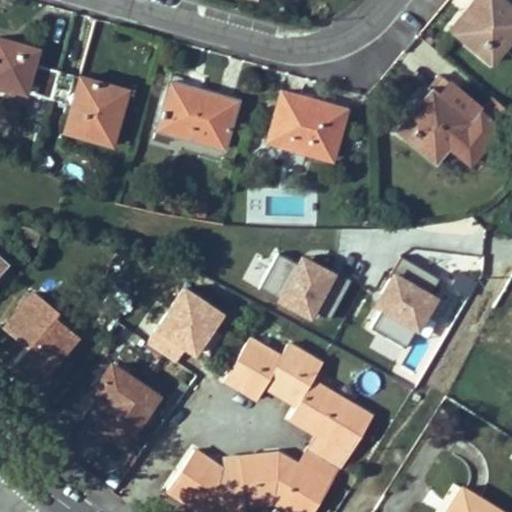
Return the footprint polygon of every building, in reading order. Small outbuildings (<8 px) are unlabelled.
[(460,28),(481,46),(477,51),(490,61),(511,34),(511,10),(499,0),(477,0),(474,5),(478,7),(460,28)] [(453,30),(477,51),(481,46),(460,28),(478,7),(474,5),(453,30)] [(35,48),(0,38),(0,83),(5,85),(7,79),(35,87),(34,93),(51,98),(60,70),(31,62),(35,48)] [(110,104),(115,86),(60,70),(51,98),(71,104),(64,130),(110,144),(121,107),(110,104)] [(511,112),(494,97),(480,113),(440,79),(416,107),(418,108),(399,130),(435,161),(447,145),(470,163),(498,128),(510,138),(511,135),(511,112)] [(236,102),(171,82),(158,129),(224,148),(236,102)] [(115,86),(110,104),(121,107),(126,89),(115,86)] [(345,109),(281,90),(267,140),(330,159),(345,109)] [(39,234),(23,229),(19,240),(36,246),(39,234)] [(274,247),(256,285),(326,319),(349,271),(298,246),(293,256),(274,247)] [(407,344),(437,277),(397,260),(395,264),(390,261),(362,324),(407,344)] [(179,276),(140,336),(184,364),(222,304),(179,276)] [(21,326),(34,336),(28,344),(18,356),(42,376),(74,337),(51,319),(56,314),(31,294),(5,326),(15,334),(21,326)] [(34,336),(21,326),(15,334),(28,344),(34,336)] [(322,364),(321,363),(287,343),(279,356),(248,338),(224,379),(256,399),(265,386),(268,380),(274,383),(270,389),(297,405),(289,418),(308,430),(314,419),(321,423),(315,434),(308,446),(341,467),(372,417),(312,380),(322,364)] [(37,382),(42,376),(18,356),(13,362),(37,382)] [(156,397),(113,367),(93,393),(98,396),(85,417),(124,443),(156,397)] [(274,383),(268,380),(265,386),(270,389),(274,383)] [(321,423),(314,419),(308,430),(315,434),(321,423)] [(299,459),(333,480),(341,467),(308,446),(299,459)] [(168,490),(199,511),(246,511),(246,505),(241,456),(223,458),(224,470),(225,476),(217,477),(216,465),(193,450),(168,490)] [(292,511),(312,511),(333,480),(299,459),(297,463),(293,469),(278,459),(278,452),(241,456),(246,505),(277,502),(292,511)] [(278,459),(293,469),(297,463),(278,452),(278,459)] [(224,470),(216,465),(217,477),(225,476),(224,470)] [(500,511),(464,489),(449,511),(500,511)]
